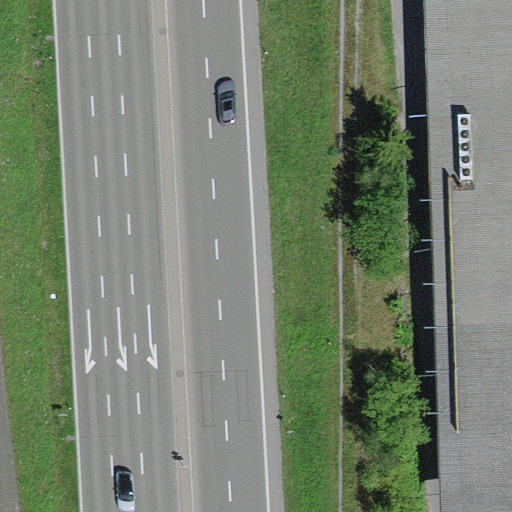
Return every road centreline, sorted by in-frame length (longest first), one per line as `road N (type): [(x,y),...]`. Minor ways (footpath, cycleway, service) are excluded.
road 1 (secondary): [(101,0),(127,511)]
road 2 (secondary): [(229,511),(204,0)]
